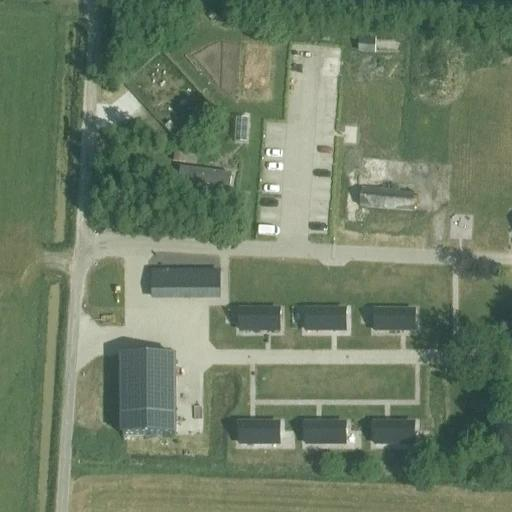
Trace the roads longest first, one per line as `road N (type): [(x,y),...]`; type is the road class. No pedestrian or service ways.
road 1 (unclassified): [(499,259),(78,248)]
road 2 (unclassified): [(61,511),(78,248)]
road 3 (unclassified): [(78,248),(93,0)]
